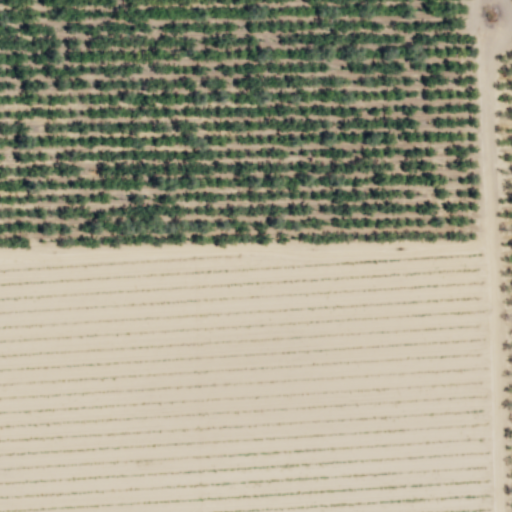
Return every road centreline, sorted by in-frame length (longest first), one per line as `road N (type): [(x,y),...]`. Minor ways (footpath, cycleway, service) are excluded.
road 1 (track): [(477,0),(477,40),(488,59),(500,511)]
road 2 (track): [(0,250),(491,245)]
